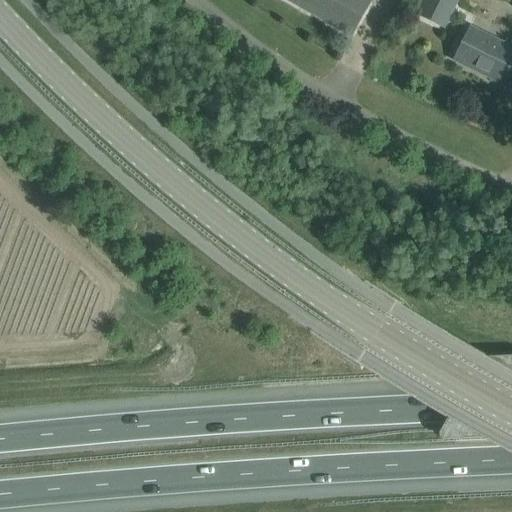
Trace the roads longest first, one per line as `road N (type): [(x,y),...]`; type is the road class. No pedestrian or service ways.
road 1 (tertiary): [(511,411),(383,335),(217,220),(0,18)]
road 2 (motorway): [(0,495),(511,461)]
road 3 (motorway): [(511,406),(0,439)]
